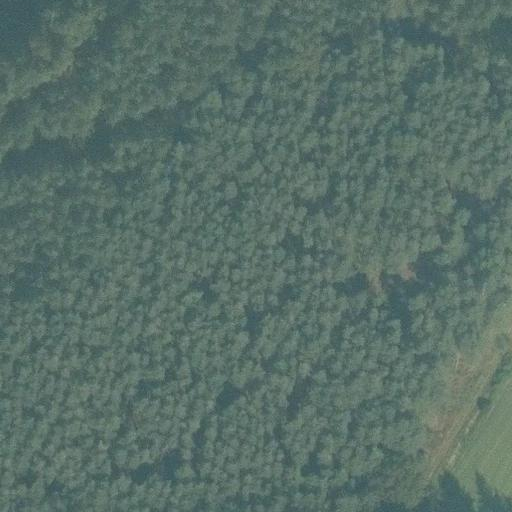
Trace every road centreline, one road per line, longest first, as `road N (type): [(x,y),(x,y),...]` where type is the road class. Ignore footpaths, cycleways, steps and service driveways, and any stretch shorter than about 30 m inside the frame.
road 1 (track): [(511,1),(0,144)]
road 2 (track): [(421,511),(427,484),(511,334)]
